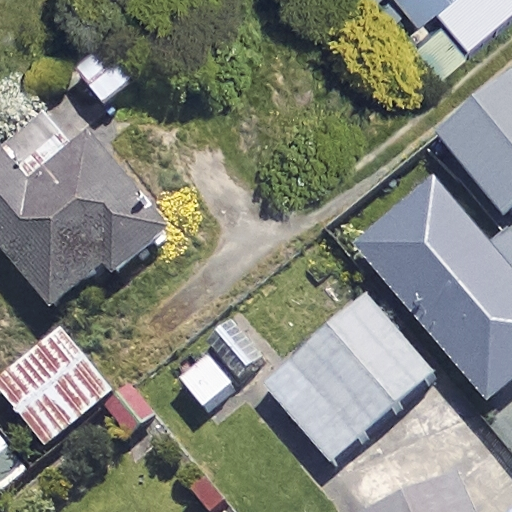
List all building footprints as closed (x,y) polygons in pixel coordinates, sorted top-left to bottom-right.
[(511,0),(391,0),(417,26),(437,6),(476,46),(511,10),(511,0)] [(138,90),(100,46),(70,71),(107,116),(138,90)] [(511,221),(511,96),(441,154),(503,229),(511,221)] [(35,203),(0,161),(0,255),(57,322),(110,277),(120,287),(171,243),(94,152),(35,203)] [(511,397),(511,289),(438,199),(359,264),(485,419),(511,397)] [(435,387),(368,310),(268,396),(335,474),(435,387)] [(116,405),(64,343),(0,397),(0,399),(52,460),(116,405)] [(168,511),(189,493),(151,449),(118,478),(147,511),(168,511)] [(474,511),(465,493),(422,511),(474,511)]
